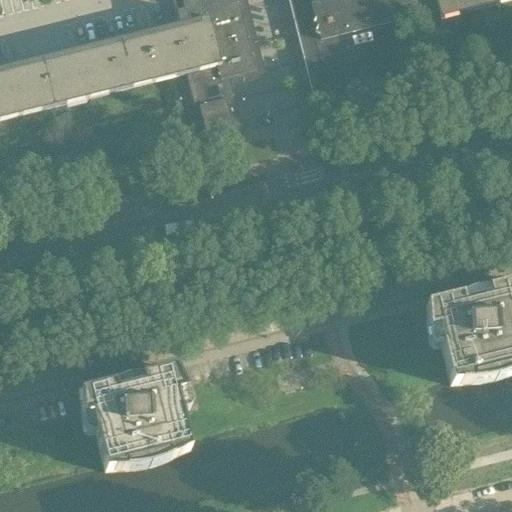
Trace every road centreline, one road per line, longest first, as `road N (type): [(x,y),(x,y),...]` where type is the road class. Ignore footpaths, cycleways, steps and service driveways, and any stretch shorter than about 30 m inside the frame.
road 1 (residential): [(0,390),(511,263)]
road 2 (tertiary): [(0,270),(225,211)]
road 3 (tertiary): [(225,211),(264,215),(331,197),(366,175)]
road 4 (tertiary): [(366,175),(511,137)]
road 5 (tertiary): [(366,175),(325,173),(258,191),(225,211)]
